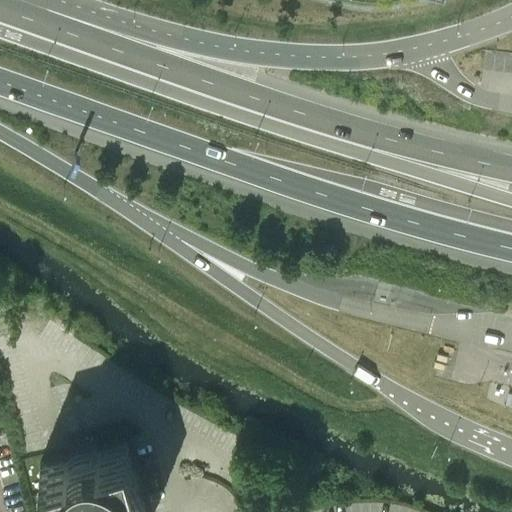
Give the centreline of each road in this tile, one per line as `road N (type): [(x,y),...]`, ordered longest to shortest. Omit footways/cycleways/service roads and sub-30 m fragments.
road 1 (trunk): [(0,130),(399,394),(511,452)]
road 2 (trunk): [(0,80),(330,201),(511,248)]
road 3 (trunk): [(511,167),(265,103),(0,3)]
road 4 (trunk): [(511,13),(425,47),(336,56),(228,46),(56,0)]
